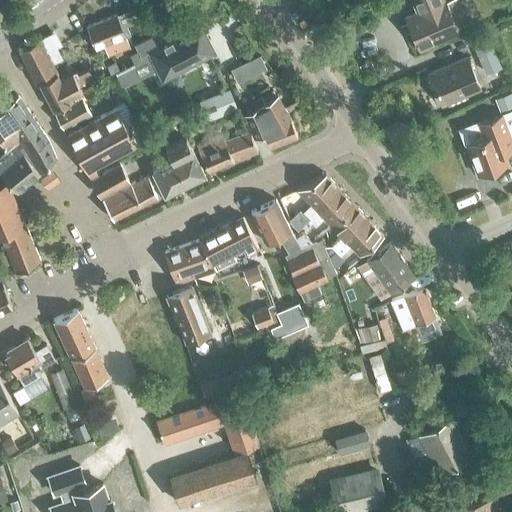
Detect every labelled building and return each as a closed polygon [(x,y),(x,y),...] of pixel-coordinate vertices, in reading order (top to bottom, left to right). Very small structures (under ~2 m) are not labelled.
[(435,41),(458,31),(445,0),(443,0),(412,0),(417,11),(404,17),(418,50),(436,43),(435,41)] [(128,30),(143,24),(136,7),(121,13),(128,30)] [(107,55),(129,47),(117,15),(114,16),(87,26),(96,48),(103,45),(107,55)] [(162,77),(213,51),(199,24),(161,42),(157,33),(143,40),(162,77)] [(57,73),(55,71),(52,64),(62,59),(48,33),(17,49),(35,85),(39,83),(57,73)] [(485,72),(500,66),(489,39),(474,45),(485,72)] [(131,50),(136,61),(148,55),(143,44),(131,50)] [(428,72),(441,103),(479,86),(466,56),(428,72)] [(104,64),(114,79),(122,73),(112,58),(104,64)] [(68,102),(82,94),(79,87),(77,84),(92,76),(88,68),(78,73),(72,62),(55,71),(57,73),(39,83),(53,110),(68,102)] [(200,103),(207,120),(236,108),(229,90),(200,103)] [(499,108),(511,103),(511,95),(510,91),(495,97),(499,108)] [(258,122),(269,145),(297,134),(290,117),(277,93),(259,104),(265,115),(260,118),(259,122),(258,122)] [(28,134),(39,125),(18,94),(0,107),(0,121),(3,125),(0,127),(0,140),(4,147),(17,138),(20,141),(28,135),(28,134)] [(68,102),(53,110),(63,128),(78,120),(91,112),(82,95),(83,95),(82,94),(68,102)] [(66,134),(89,175),(96,171),(92,165),(136,142),(125,121),(133,117),(126,103),(66,134)] [(463,142),(477,176),(499,168),(481,122),(468,127),(473,138),(463,142)] [(23,153),(39,171),(56,158),(48,139),(39,125),(28,134),(28,135),(20,141),(22,144),(16,149),(21,154),(23,153)] [(221,133),(232,161),(257,150),(250,131),(226,141),(223,133),(221,133)] [(208,171),(232,161),(221,133),(197,143),(208,171)] [(172,160),(184,183),(204,173),(186,135),(166,146),(172,160)] [(21,154),(16,149),(14,146),(0,157),(0,171),(16,190),(39,171),(23,153),(21,154)] [(164,193),(184,183),(172,160),(165,163),(164,162),(159,165),(160,166),(152,170),(164,193)] [(91,178),(100,195),(128,180),(120,164),(91,178)] [(102,198),(112,218),(157,196),(143,169),(131,175),(134,182),(102,198)] [(307,219),(339,188),(325,172),(297,187),(310,204),(301,212),(307,219)] [(2,233),(25,223),(7,180),(0,183),(0,233),(1,233),(2,233)] [(330,226),(353,203),(339,188),(307,219),(314,226),(323,218),(330,226)] [(316,239),(300,245),(290,229),(275,198),(250,210),(265,241),(278,235),(288,251),(284,254),(286,258),(292,272),(290,273),(302,300),(321,291),(317,283),(328,278),(327,275),(336,271),(321,238),(316,240),(316,239)] [(334,251),(367,218),(353,203),(330,226),(340,236),(329,246),(334,251)] [(290,222),(297,229),(306,220),(299,213),(290,222)] [(230,220),(197,237),(198,239),(209,258),(240,244),(243,250),(256,243),(242,214),(230,220)] [(367,218),(334,251),(338,256),(349,246),(357,255),(381,234),(367,218)] [(25,223),(2,233),(9,251),(0,254),(0,258),(2,264),(12,260),(15,269),(40,259),(25,223)] [(210,271),(198,239),(164,251),(175,282),(182,279),(183,281),(210,271)] [(356,265),(379,298),(390,290),(413,273),(390,241),(356,265)] [(0,309),(12,304),(3,284),(0,285),(0,309)] [(166,294),(185,341),(209,331),(191,284),(166,294)] [(391,298),(404,327),(434,314),(422,285),(391,298)] [(251,311),(257,326),(273,319),(267,305),(251,311)] [(52,318),(83,385),(106,375),(76,307),(52,318)] [(269,324),(273,334),(290,327),(286,318),(269,324)] [(46,343),(35,350),(26,336),(7,348),(9,351),(5,354),(23,384),(40,374),(36,368),(54,357),(46,343)] [(50,371),(63,407),(76,403),(63,366),(50,371)] [(0,423),(18,413),(0,382),(0,423)] [(233,451),(257,443),(240,391),(155,419),(163,442),(224,422),(233,451)] [(438,469),(440,472),(473,454),(452,415),(419,433),(428,450),(420,454),(425,462),(417,466),(423,477),(438,469)] [(2,442),(8,452),(16,447),(10,437),(2,442)] [(170,474),(178,500),(255,475),(246,448),(170,474)] [(328,477),(336,511),(349,511),(387,503),(378,465),(328,477)] [(69,472),(46,478),(56,511),(122,511),(116,495),(80,506),(69,472)] [(462,504),(464,511),(496,511),(493,496),(462,504)]
